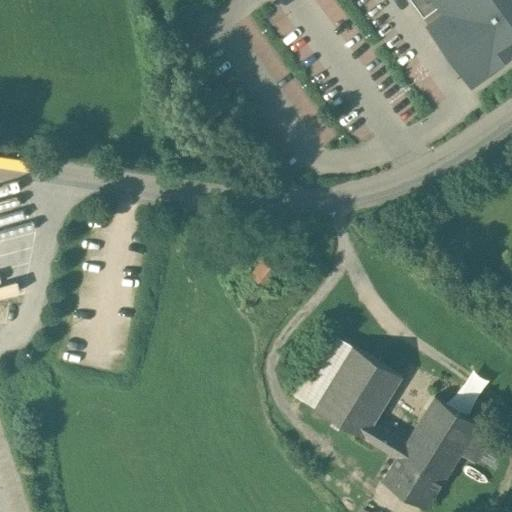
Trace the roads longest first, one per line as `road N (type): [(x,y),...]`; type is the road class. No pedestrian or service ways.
road 1 (unclassified): [(511,112),(426,167),(373,189),(198,194),(55,174)]
road 2 (track): [(346,251),(280,340),(272,376),(286,412),(408,510)]
road 3 (unclassified): [(55,174),(32,296),(20,325),(0,343)]
